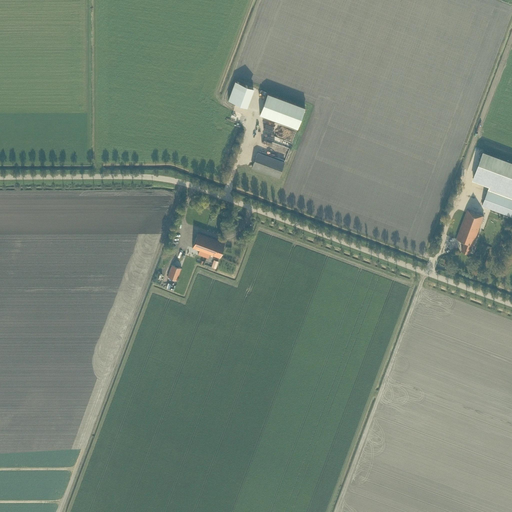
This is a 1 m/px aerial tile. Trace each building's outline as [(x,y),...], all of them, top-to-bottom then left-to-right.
[(244,105),(250,86),(231,80),(225,99),(244,105)] [(260,114),(297,129),(305,108),(268,93),(260,114)] [(511,161),(484,151),(473,180),(490,187),(483,205),(511,216),(511,161)] [(252,167),(278,177),(284,162),(258,153),(252,167)] [(457,238),(465,241),(461,250),(469,253),(472,245),(473,245),(484,216),(468,209),(457,238)] [(193,248),(219,257),(225,243),(198,233),(193,248)] [(167,277),(177,280),(181,268),(172,264),(167,277)]
